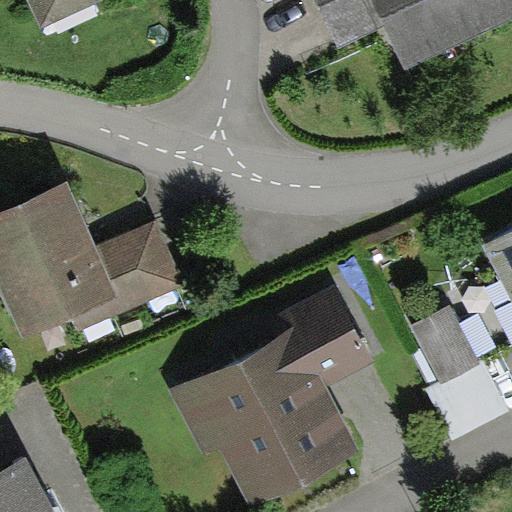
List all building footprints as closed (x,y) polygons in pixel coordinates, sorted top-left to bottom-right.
[(28,0),(41,28),(102,0),(28,0)] [(385,25),(373,0),(313,0),(337,49),(385,25)] [(511,0),(373,0),(385,25),(406,70),(511,20),(511,0)] [(0,291),(18,336),(72,315),(116,296),(96,247),(67,180),(0,208),(0,291)] [(182,286),(157,220),(96,247),(116,296),(72,315),(80,331),(182,286)] [(511,231),(484,247),(511,299),(511,231)] [(286,331),(171,391),(205,457),(219,449),(251,510),(361,452),(327,387),(374,362),(334,286),(278,315),(286,331)] [(480,363),(449,306),(411,326),(440,383),(480,363)] [(508,410),(483,361),(480,363),(440,383),(427,390),(452,439),(508,410)] [(0,511),(53,511),(26,459),(6,469),(0,472),(0,511)]
